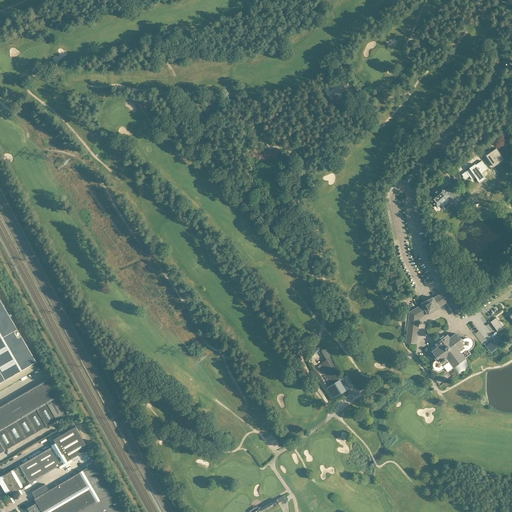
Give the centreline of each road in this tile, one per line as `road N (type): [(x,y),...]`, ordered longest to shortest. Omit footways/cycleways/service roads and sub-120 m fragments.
road 1 (track): [(41,149),(71,153),(100,178),(202,340),(222,353),(258,432),(277,453)]
road 2 (track): [(183,511),(0,171)]
road 3 (track): [(334,414),(300,352),(317,342),(327,305),(318,235),(301,205),(299,181),(306,162),(358,105)]
road 4 (track): [(140,511),(0,253)]
road 5 (residential): [(474,0),(498,40),(497,75),(413,174)]
road 6 (track): [(436,146),(358,105),(339,67),(329,0)]
